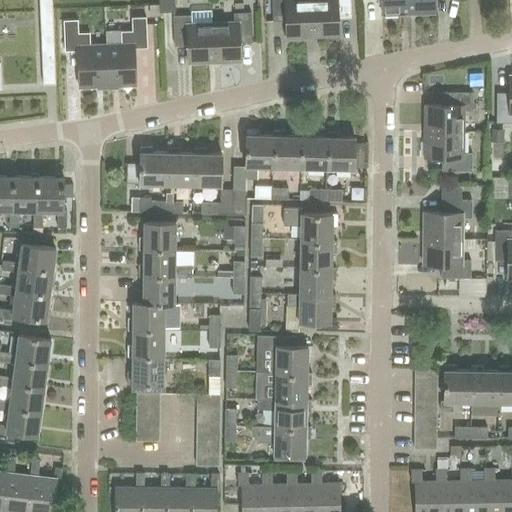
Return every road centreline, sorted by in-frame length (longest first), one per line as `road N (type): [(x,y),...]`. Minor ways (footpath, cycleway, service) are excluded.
road 1 (residential): [(86,511),(91,129)]
road 2 (residential): [(91,129),(382,70)]
road 3 (residential): [(382,306),(382,70)]
road 4 (residential): [(378,511),(382,306)]
road 5 (residential): [(382,70),(511,40)]
road 6 (residential): [(382,306),(511,305)]
